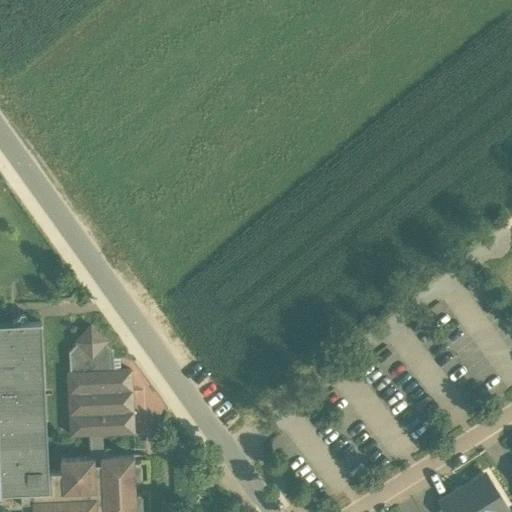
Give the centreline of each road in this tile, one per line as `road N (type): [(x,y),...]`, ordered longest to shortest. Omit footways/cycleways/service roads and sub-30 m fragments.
road 1 (residential): [(0,133),(270,511)]
road 2 (residential): [(511,421),(361,511)]
